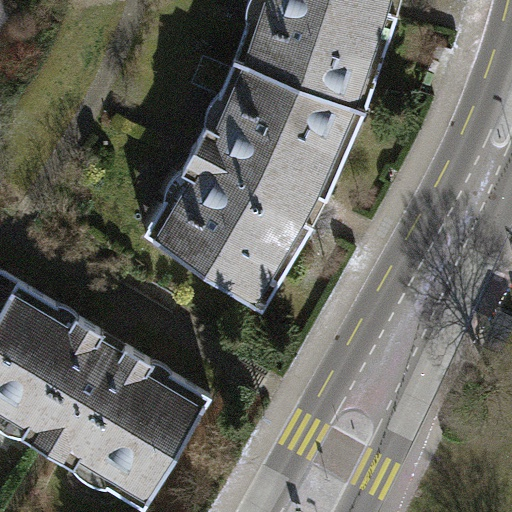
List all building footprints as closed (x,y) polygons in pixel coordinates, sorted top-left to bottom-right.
[(269,0),(250,61),(366,107),(382,62),(368,57),(378,27),(386,0),(269,0)] [(366,107),(250,61),(217,135),(204,129),(187,161),(201,168),(159,239),(263,308),(288,267),(276,259),(291,231),(307,203),(321,174),(334,144),(348,151),(366,107)] [(0,311),(20,279),(0,266),(0,311)] [(71,444),(153,493),(212,394),(172,370),(164,383),(146,372),(154,359),(126,342),(122,349),(100,336),(104,329),(77,313),(69,326),(51,315),(59,302),(20,279),(0,311),(0,400),(40,425),(32,438),(63,457),(71,444)] [(501,353),(511,328),(511,312),(503,309),(486,346),(501,353)]
